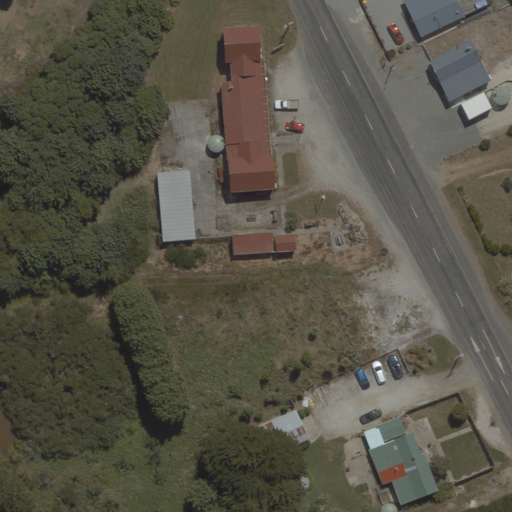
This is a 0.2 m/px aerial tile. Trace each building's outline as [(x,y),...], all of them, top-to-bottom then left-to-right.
[(454,8),(449,0),(400,0),(413,27),(454,8)] [(263,147),(257,19),(211,21),(213,49),(221,49),(222,69),(213,70),(219,186),(274,183),(273,147),(263,147)] [(470,38),(425,60),(446,101),(490,78),(470,38)] [(499,128),(489,109),(468,119),(478,138),(499,128)] [(187,162),(153,164),(157,236),(191,234),(187,162)] [(296,225),(226,228),(227,249),(297,246),(296,225)] [(422,314),(411,302),(389,323),(400,335),(422,314)] [(370,306),(349,314),(356,333),(377,325),(370,306)] [(247,426),(253,440),(266,435),(273,452),(310,436),(296,405),(247,426)] [(434,482),(399,408),(350,431),(373,479),(387,473),(399,498),(434,482)] [(301,469),(299,468),(298,468),(297,468),(295,469),(293,470),(291,471),(290,472),(288,474),(287,476),(287,478),(286,480),(286,483),(287,485),(288,487),(289,488),(290,490),(292,491),(294,492),(296,493),(298,493),(301,493),(303,493),(305,492),(306,491),(308,489),(309,487),(310,485),(311,483),(311,481),(311,479),(311,477),(310,475),(309,473),(307,472),(305,470),(304,469),(301,469)]
